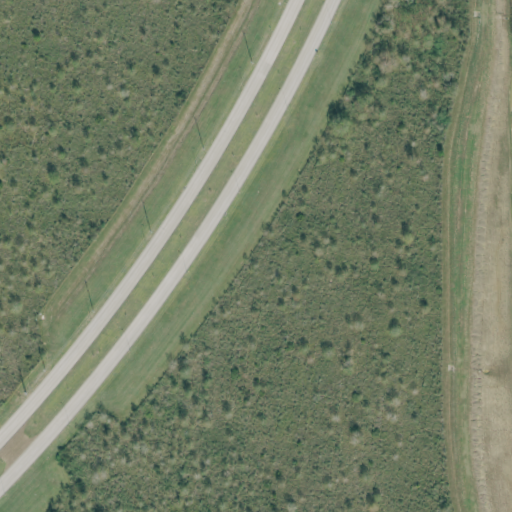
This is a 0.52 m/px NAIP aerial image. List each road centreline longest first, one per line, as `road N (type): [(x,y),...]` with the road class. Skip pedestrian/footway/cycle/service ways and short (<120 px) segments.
road 1 (secondary): [(0,482),(83,391),(206,227),(330,0)]
road 2 (secondary): [(294,0),(164,228),(0,435)]
